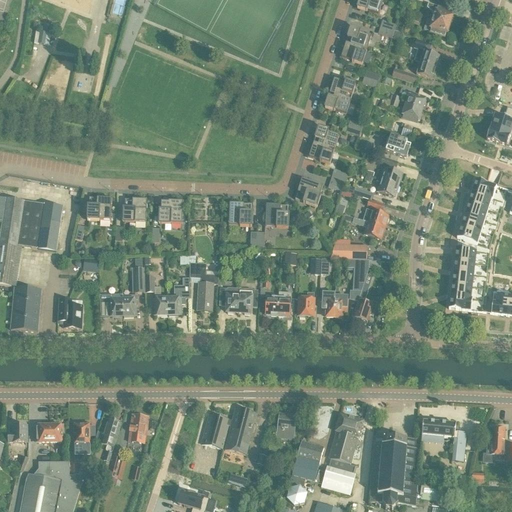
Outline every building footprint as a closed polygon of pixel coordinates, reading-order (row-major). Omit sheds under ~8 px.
[(115,0),(112,15),(122,17),(126,0),(115,0)] [(383,2),(377,0),(360,0),(357,9),(357,10),(367,13),(367,12),(378,16),(383,2)] [(435,17),(434,20),(451,26),(453,19),(452,18),(453,14),(438,9),(439,8),(428,4),(427,9),(432,12),(435,17)] [(451,26),(434,20),(428,19),(424,31),(445,38),(447,34),(448,34),(451,26)] [(382,22),(380,28),(394,33),(396,26),(382,22)] [(404,34),(415,38),(417,31),(406,27),(404,34)] [(49,29),(41,28),(40,34),(38,46),(46,47),(48,35),(49,29)] [(394,33),(380,28),(378,35),(392,39),(394,33)] [(350,31),(346,45),(367,52),(371,37),(360,34),(361,33),(351,30),(350,31)] [(420,64),(435,69),(436,68),(437,68),(439,63),(437,63),(439,57),(428,54),(431,46),(417,41),(414,50),(418,51),(415,62),(420,64)] [(367,52),(346,45),(341,59),(352,62),(352,64),(362,67),(362,66),(367,52)] [(435,69),(420,64),(416,76),(432,81),(433,75),(435,75),(436,71),(435,70),(435,69)] [(392,78),(415,85),(418,78),(395,71),(392,78)] [(366,72),(364,78),(378,83),(380,76),(366,72)] [(378,83),(364,78),(362,85),(375,89),(378,83)] [(334,81),(330,95),(351,101),(355,87),(355,86),(346,83),(345,84),(334,81)] [(351,101),(330,95),(325,109),(325,110),(335,113),(335,112),(346,116),(351,101)] [(410,95),(406,107),(421,112),(423,106),(424,107),(426,102),(425,102),(425,100),(410,95)] [(390,96),(388,101),(398,104),(400,99),(393,97),(390,96)] [(398,104),(388,101),(383,99),(380,108),(389,111),(390,107),(397,109),(398,104)] [(421,112),(406,107),(402,119),(410,122),(410,121),(418,123),(418,122),(419,122),(421,117),(420,117),(421,112)] [(491,127),(490,128),(511,134),(511,129),(511,110),(507,109),(505,116),(504,118),(494,115),(494,116),(491,127)] [(350,121),(348,128),(362,133),(364,126),(350,121)] [(362,133),(348,128),(346,135),(359,139),(362,133)] [(487,139),(486,141),(487,141),(499,145),(507,147),(511,134),(490,128),(489,132),(487,139)] [(318,130),(313,144),(334,151),(339,137),(328,134),(328,132),(318,129),(318,130)] [(407,143),(398,140),(397,141),(390,139),(385,153),(393,155),(394,155),(398,156),(397,157),(406,160),(411,145),(407,144),(407,143)] [(365,153),(371,155),(374,145),(369,143),(365,153)] [(334,151),(313,144),(309,159),(320,162),(320,163),(329,166),(330,165),(334,151)] [(379,164),(396,170),(398,164),(381,158),(379,164)] [(385,174),(382,182),(398,187),(401,181),(400,180),(401,175),(385,169),(384,174),(385,174)] [(334,171),(332,178),(345,182),(348,176),(334,171)] [(345,182),(332,178),(330,185),(343,189),(345,182)] [(295,201),(304,204),(303,205),(317,209),(321,198),(319,198),(323,187),(302,180),(295,201)] [(398,187),(382,182),(380,189),(379,188),(378,193),(394,198),(395,193),(396,193),(398,187)] [(490,187),(475,182),(472,193),(491,200),(495,188),(490,187)] [(354,196),(371,201),(373,195),(356,189),(354,196)] [(491,200),(472,193),(468,205),(487,211),(491,200)] [(90,199),(89,208),(88,208),(87,222),(99,223),(99,222),(110,222),(111,200),(90,199)] [(6,201),(3,225),(0,241),(0,286),(11,288),(17,247),(38,250),(56,253),(60,225),(63,209),(45,206),(24,203),(6,201)] [(125,201),(125,209),(123,209),(123,224),(135,224),(135,223),(146,224),(147,201),(125,201)] [(367,207),(374,210),(382,212),(384,206),(369,201),(367,207)] [(161,202),(161,211),(159,211),(159,225),(171,226),(171,225),(182,225),(183,203),(161,202)] [(229,227),(240,227),(240,229),(252,229),(252,215),(251,215),(251,206),(230,205),(229,227)] [(337,212),(343,214),(346,207),(339,205),(337,212)] [(487,211),(468,205),(464,217),(484,223),(487,211)] [(265,228),(276,229),(276,230),(288,231),(289,216),(288,216),(288,207),(266,206),(265,228)] [(360,221),(384,229),(385,224),(387,223),(388,220),(387,219),(388,217),(366,211),(363,222),(360,221)] [(384,229),(360,221),(354,219),(345,217),(343,221),(352,224),(367,229),(365,236),(380,241),(380,240),(382,239),(383,235),(382,234),(384,229)] [(484,223),(464,217),(461,228),(481,234),(484,223)] [(75,241),(82,242),(85,228),(78,227),(75,241)] [(481,234),(461,228),(457,240),(477,247),(481,234)] [(331,260),(366,262),(367,248),(350,247),(350,241),(340,241),(339,247),(335,246),(331,260)] [(476,253),(455,250),(454,261),(475,264),(476,253)] [(289,262),(289,267),(295,267),(296,256),(286,255),(285,260),(285,261),(289,262)] [(314,271),(314,276),(320,276),(320,261),(311,260),(310,271),(314,271)] [(320,261),(320,276),(321,276),(329,277),(329,265),(327,265),(325,261),(326,261),(322,261),(320,261)] [(369,262),(348,261),(347,271),(354,271),(353,292),(362,293),(363,287),(366,279),(369,271),(369,270),(369,269),(369,262)] [(475,264),(454,261),(453,274),(473,276),(475,264)] [(369,269),(380,270),(381,263),(371,262),(369,262),(369,269)] [(85,263),(84,269),(99,271),(100,265),(92,264),(85,263)] [(197,312),(212,313),(214,286),(218,286),(218,277),(205,276),(206,266),(190,265),(190,279),(201,280),(201,285),(199,285),(197,312)] [(132,270),(133,293),(134,295),(145,294),(145,279),(144,270),(132,270)] [(473,276),(453,274),(451,286),(472,288),(473,276)] [(168,318),(167,300),(161,300),(160,289),(155,289),(155,279),(145,279),(145,294),(155,294),(155,317),(161,317),(161,318),(168,318)] [(260,298),(264,299),(265,289),(269,290),(269,283),(261,282),(260,298)] [(174,300),(167,300),(168,318),(175,318),(175,316),(180,316),(180,306),(185,306),(185,300),(190,300),(189,283),(183,283),(183,288),(179,288),(177,289),(176,290),(175,292),(175,299),(174,299),(174,300)] [(472,288),(451,286),(450,298),(471,300),(472,288)] [(335,298),(334,319),(342,320),(342,316),(346,316),(347,298),(337,298),(338,287),(336,287),(335,296),(335,298)] [(363,287),(362,293),(353,319),(354,319),(354,321),(360,323),(361,321),(367,323),(369,316),(373,318),(377,304),(365,300),(368,289),(363,287)] [(39,318),(38,318),(39,313),(40,313),(42,291),(15,289),(11,331),(38,334),(39,318)] [(233,314),(239,314),(240,290),(228,289),(228,290),(220,290),(219,307),(227,308),(226,314),(228,314),(228,315),(233,316),(233,314)] [(240,290),(239,314),(245,315),(244,316),(249,316),(250,315),(251,315),(251,309),(257,309),(258,292),(252,292),(252,290),(240,290)] [(279,294),(278,299),(277,318),(284,318),(284,317),(290,317),(291,294),(279,294)] [(307,299),(299,299),(298,317),(299,317),(299,319),(305,319),(306,318),(313,318),(313,312),(314,312),(315,300),(314,300),(314,294),(308,294),(307,299)] [(122,297),(122,295),(100,296),(100,318),(111,318),(116,318),(116,319),(123,319),(123,301),(122,297)] [(326,319),(334,319),(335,298),(335,296),(324,295),(324,297),(323,297),(322,315),(326,315),(326,319)] [(510,297),(493,295),(491,316),(507,318),(510,297)] [(122,297),(123,301),(123,319),(130,319),(130,318),(135,317),(135,307),(138,307),(137,297),(122,297)] [(471,300),(450,298),(449,311),(470,313),(472,301),(471,300)] [(271,317),(277,318),(278,299),(266,299),(265,316),(271,316),(271,317)] [(59,301),(58,323),(64,323),(63,330),(81,331),(82,308),(71,307),(72,302),(59,301)] [(231,428),(225,451),(246,457),(257,415),(236,410),(233,419),(232,424),(230,424),(229,427),(231,428)] [(209,415),(201,446),(223,451),(229,427),(230,424),(230,421),(228,421),(209,415)] [(280,415),(277,439),(293,441),(296,417),(280,415)] [(131,428),(130,443),(144,444),(145,429),(147,430),(148,418),(130,416),(129,428),(131,428)] [(336,433),(329,460),(350,466),(358,439),(359,439),(363,422),(340,416),(335,433),(336,433)] [(109,421),(101,446),(107,447),(108,448),(104,462),(109,463),(112,454),(114,449),(121,425),(116,423),(115,421),(112,420),(110,421),(109,421)] [(423,422),(421,436),(422,436),(444,438),(444,439),(454,440),(452,455),(456,455),(456,456),(456,463),(464,464),(467,434),(455,433),(455,425),(423,422)] [(76,427),(75,427),(75,462),(89,461),(89,427),(88,427),(88,423),(76,424),(76,427)] [(43,427),(37,427),(37,444),(50,444),(50,427),(49,427),(47,425),(44,425),(43,427)] [(51,427),(50,427),(50,444),(63,444),(63,429),(63,427),(57,427),(56,425),(52,425),(51,427)] [(13,435),(8,435),(8,444),(14,444),(26,444),(26,427),(20,427),(20,426),(15,426),(15,427),(13,427),(13,435)] [(487,445),(486,456),(494,457),(493,461),(506,462),(506,465),(511,465),(511,446),(504,446),(505,430),(506,429),(492,428),(492,429),(491,446),(487,445)] [(373,456),(369,504),(376,505),(375,505),(375,506),(376,505),(379,507),(379,508),(380,508),(380,507),(383,506),(386,509),(385,511),(386,511),(387,510),(391,510),(392,511),(393,511),(392,510),(395,507),(398,509),(398,510),(399,510),(399,509),(403,508),(404,508),(403,507),(415,508),(420,451),(421,446),(415,445),(416,441),(374,437),(374,446),(374,447),(374,455),(373,456)] [(302,443),(297,459),(319,465),(324,449),(302,443)] [(260,456),(257,465),(258,465),(263,467),(267,468),(268,466),(264,464),(266,458),(260,456)] [(113,458),(107,478),(111,479),(117,480),(122,461),(113,458)] [(25,459),(19,473),(23,473),(29,460),(28,460),(25,459)] [(300,462),(295,477),(310,481),(315,466),(300,462)] [(27,479),(20,511),(73,511),(82,486),(82,487),(82,486),(69,482),(69,464),(39,464),(38,478),(28,476),(27,479)] [(327,468),(321,488),(350,496),(355,476),(327,468)] [(134,469),(131,481),(138,482),(141,470),(134,469)] [(86,472),(84,481),(90,482),(92,474),(86,472)] [(231,474),(228,483),(246,488),(248,479),(231,474)] [(419,485),(417,500),(447,504),(449,488),(419,485)] [(289,491),(287,501),(294,508),(304,505),(307,495),(299,488),(289,491)] [(179,503),(178,506),(184,508),(187,509),(188,509),(192,510),(191,511),(205,511),(209,501),(204,499),(197,497),(198,495),(190,493),(189,494),(188,494),(182,493),(181,493),(179,499),(180,499),(179,503)]
